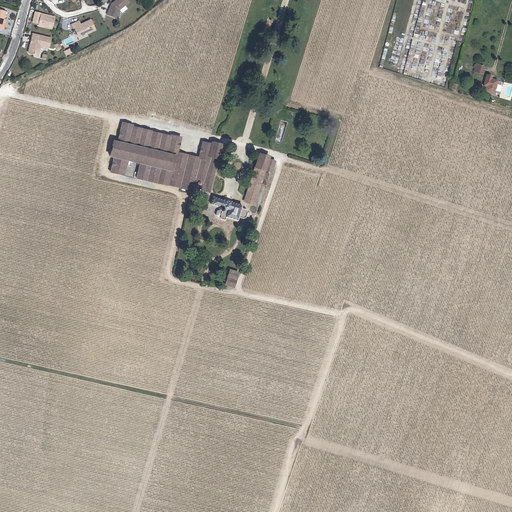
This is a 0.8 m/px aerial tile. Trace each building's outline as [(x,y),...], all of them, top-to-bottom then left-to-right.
[(112,0),(109,3),(105,14),(113,18),(117,9),(126,1),(125,0),(112,0)] [(38,13),(35,25),(50,28),(52,19),(43,17),(44,14),(38,13)] [(93,29),(88,19),(78,24),(76,21),(69,24),(71,28),(72,27),(76,36),(84,31),(85,33),(93,29)] [(33,51),(37,52),(38,48),(37,47),(37,44),(46,46),(49,37),(31,33),(29,39),(31,40),(30,42),(28,43),(26,52),(33,54),(33,51)] [(474,71),(482,73),(484,65),(475,63),(474,71)] [(488,76),(483,75),(480,86),(482,86),(481,91),(490,93),(493,81),(487,79),(488,76)] [(189,191),(189,190),(195,164),(194,163),(172,158),(176,141),(170,140),(170,141),(132,131),(132,129),(122,127),(117,145),(113,144),(109,159),(113,160),(109,174),(122,178),(126,164),(138,167),(135,182),(187,196),(189,191)] [(194,161),(194,163),(195,164),(189,190),(195,191),(197,191),(198,188),(200,189),(198,194),(205,196),(216,149),(208,147),(207,149),(197,147),(194,161)] [(260,175),(266,176),(270,164),(263,162),(263,160),(254,158),(248,178),(240,205),(249,207),(255,186),(257,187),(259,181),(259,180),(260,177),(260,175)] [(223,219),(223,221),(234,224),(238,210),(226,206),(226,205),(221,204),(221,205),(213,202),(211,208),(212,210),(215,211),(217,214),(217,216),(218,219),(220,213),(224,214),(223,219)] [(221,286),(230,288),(234,275),(225,273),(221,286)]
